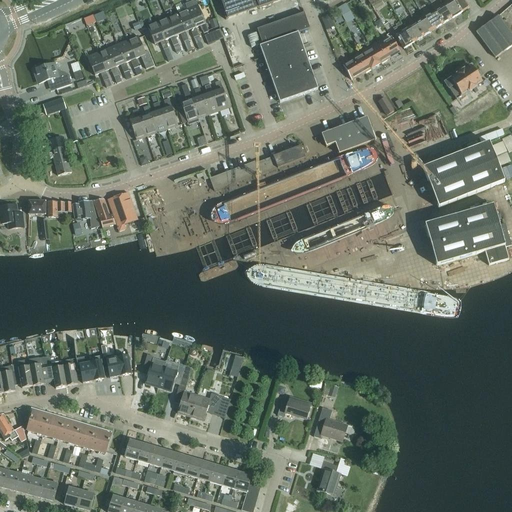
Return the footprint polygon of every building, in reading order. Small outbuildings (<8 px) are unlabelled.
[(195,28),(196,28),(201,26),(204,34),(209,32),(206,24),(205,24),(198,6),(195,0),(185,4),(187,10),(188,10),(195,28)] [(217,0),(225,20),(227,20),(282,0),(217,0)] [(409,0),(401,0),(404,11),(412,9),(409,0)] [(452,18),(452,19),(455,17),(462,13),(462,12),(469,8),(464,0),(451,0),(446,3),(443,5),(452,18)] [(350,13),(346,4),(339,8),(343,16),(350,13)] [(439,8),(440,10),(435,13),(442,25),(452,19),(443,5),(439,8)] [(304,14),(257,30),(262,46),(298,33),(310,29),(307,21),(303,9),(302,9),(304,14)] [(178,14),(185,32),(191,30),(194,38),(199,36),(196,28),(195,28),(188,10),(187,10),(178,14)] [(442,25),(435,13),(425,19),(433,31),(442,25)] [(185,32),(178,14),(168,18),(175,37),(176,36),(181,34),(184,42),(189,40),(185,32)] [(511,34),(499,16),(476,33),(495,58),(511,46),(511,34)] [(175,37),(168,18),(157,22),(165,41),(171,38),(177,55),(181,53),(177,45),(179,44),(176,36),(175,37)] [(345,20),(347,26),(353,23),(350,18),(345,20)] [(425,19),(416,25),(423,37),(433,31),(425,19)] [(165,41),(157,22),(147,27),(155,45),(160,43),(163,50),(168,48),(165,41)] [(388,37),(397,31),(392,22),(383,28),(388,37)] [(406,31),(413,43),(423,37),(416,25),(406,31)] [(413,43),(406,31),(395,38),(403,49),(413,43)] [(262,46),(259,47),(263,58),(265,63),(279,104),(280,104),(318,90),(298,33),(262,46)] [(135,59),(136,59),(141,57),(146,69),(154,66),(148,52),(145,54),(138,37),(128,41),(135,59)] [(381,45),(389,58),(399,52),(391,39),(381,45)] [(125,64),(126,63),(131,61),(137,76),(142,74),(136,59),(135,59),(128,41),(118,45),(125,64)] [(115,68),(116,68),(121,66),(127,80),(132,78),(126,63),(125,64),(118,45),(108,49),(115,68)] [(389,58),(381,45),(372,50),(380,64),(389,58)] [(108,49),(98,53),(105,72),(106,72),(111,70),(114,77),(119,75),(116,68),(115,68),(108,49)] [(380,65),(380,64),(372,50),(362,56),(370,70),(371,70),(380,65)] [(98,53),(88,58),(95,76),(101,74),(104,81),(109,79),(106,72),(105,72),(98,53)] [(353,62),(361,75),(370,70),(362,56),(353,62)] [(361,75),(353,62),(343,67),(351,81),(361,75)] [(69,76),(56,69),(54,64),(34,71),(39,84),(53,79),(57,90),(72,85),(69,76)] [(458,76),(446,83),(457,100),(460,98),(461,100),(463,99),(462,96),(469,92),(469,93),(474,90),(475,92),(478,90),(477,88),(476,87),(482,83),(472,66),(464,71),(464,70),(457,75),(458,76)] [(76,81),(83,79),(80,71),(73,74),(76,81)] [(190,82),(193,90),(199,88),(196,80),(190,82)] [(493,80),(483,85),(486,91),(496,86),(493,80)] [(217,92),(212,93),(219,112),(229,109),(220,82),(215,84),(217,92)] [(187,85),(182,87),(187,102),(181,104),(187,123),(198,120),(192,101),(187,85)] [(205,87),(208,95),(202,97),(208,116),(219,112),(212,93),(210,85),(205,87)] [(192,101),(198,120),(208,116),(202,97),(199,89),(194,91),(197,99),(192,101)] [(385,99),(378,103),(386,116),(393,112),(385,99)] [(65,109),(62,100),(43,106),(46,115),(65,109)] [(161,111),(168,130),(178,126),(171,108),(172,107),(169,100),(164,102),(166,109),(161,111)] [(403,107),(399,100),(394,103),(398,109),(403,107)] [(168,130),(161,111),(158,103),(153,105),(156,113),(151,115),(158,134),(168,130)] [(158,134),(151,115),(148,107),(143,109),(145,117),(141,118),(147,137),(158,134)] [(449,110),(453,116),(458,113),(454,107),(449,110)] [(147,137),(141,118),(138,111),(133,112),(136,120),(130,122),(137,141),(147,137)] [(321,135),(326,148),(334,145),(338,155),(375,141),(367,118),(321,135)] [(214,129),(216,138),(224,137),(223,128),(214,129)] [(54,158),(59,176),(70,173),(64,148),(62,139),(57,140),(56,139),(55,140),(55,141),(50,142),(52,151),(53,158),(54,158)] [(438,209),(504,183),(489,143),(423,170),(438,209)] [(300,147),(256,164),(255,162),(254,162),(254,163),(210,180),(210,179),(209,180),(214,191),(258,174),(259,176),(304,159),(305,160),(305,159),(300,147)] [(267,189),(251,195),(253,201),(269,195),(267,189)] [(123,226),(124,225),(137,221),(138,221),(128,193),(108,201),(109,201),(112,200),(113,200),(114,205),(112,206),(117,221),(121,220),(123,226)] [(241,195),(218,201),(221,212),(244,206),(241,195)] [(94,202),(101,221),(103,228),(115,226),(112,216),(110,217),(104,200),(94,202)] [(45,202),(28,202),(29,216),(45,215),(45,202)] [(92,202),(79,203),(78,203),(79,205),(72,205),(73,213),(73,216),(73,219),(73,221),(90,219),(91,230),(99,227),(98,223),(92,202)] [(64,213),(73,213),(72,205),(72,203),(48,203),(47,218),(64,219),(64,213)] [(186,225),(220,214),(217,205),(183,216),(186,225)] [(8,224),(8,230),(24,228),(23,217),(18,218),(16,206),(0,207),(0,221),(0,225),(8,224)] [(425,226),(437,267),(485,253),(489,266),(509,260),(493,206),(425,226)] [(272,265),(395,220),(391,209),(268,254),(272,265)] [(47,220),(40,221),(42,241),(49,241),(47,220)] [(61,333),(61,342),(71,341),(70,333),(61,333)] [(25,357),(41,355),(39,339),(23,341),(25,357)] [(116,355),(121,377),(131,375),(128,356),(121,357),(121,354),(116,355)] [(116,355),(105,357),(110,379),(120,377),(121,377),(116,355)] [(158,388),(164,366),(151,363),(153,357),(146,355),(141,373),(147,375),(144,384),(158,388)] [(45,358),(46,366),(49,380),(49,381),(54,380),(56,389),(66,387),(63,367),(62,362),(51,364),(51,359),(48,357),(45,358)] [(90,359),(89,357),(88,357),(78,359),(79,367),(82,379),(83,384),(94,382),(89,359),(90,359)] [(105,380),(103,374),(106,373),(103,357),(100,358),(100,357),(90,359),(89,359),(94,382),(105,380)] [(29,367),(33,387),(44,385),(43,381),(49,380),(46,366),(45,358),(38,359),(39,365),(29,367)] [(164,366),(158,388),(170,392),(173,383),(179,385),(179,384),(184,366),(178,364),(177,365),(166,362),(164,367),(164,366)] [(63,367),(66,387),(77,385),(74,364),(63,367)] [(0,375),(4,394),(15,392),(14,387),(16,386),(14,372),(13,366),(8,367),(10,373),(0,375)] [(190,417),(196,396),(184,392),(186,386),(191,368),(184,366),(179,384),(179,385),(174,403),(180,404),(177,413),(190,417)] [(14,372),(16,386),(22,385),(22,389),(33,387),(29,367),(18,369),(19,371),(14,372)] [(330,386),(327,396),(335,399),(338,388),(330,386)] [(277,389),(275,396),(282,398),(284,391),(277,389)] [(196,396),(190,417),(203,421),(206,413),(212,415),(218,396),(211,394),(209,400),(196,396)] [(306,420),(311,405),(289,398),(288,401),(282,400),(277,415),(284,418),(286,414),(306,420)] [(347,427),(329,421),(332,412),(322,409),(313,438),(320,440),(321,436),(342,442),(347,427)] [(43,437),(49,416),(32,412),(26,432),(43,437)] [(11,442),(18,438),(21,443),(26,441),(22,427),(13,432),(4,415),(0,416),(0,435),(4,441),(9,438),(11,442)] [(58,441),(64,421),(49,416),(43,437),(58,441)] [(74,446),(80,426),(64,421),(58,441),(74,446)] [(89,451),(95,430),(80,426),(74,446),(89,451)] [(95,430),(89,451),(104,455),(110,434),(95,430)] [(124,457),(137,461),(142,444),(129,441),(124,457)] [(137,461),(149,465),(154,448),(142,444),(137,461)] [(149,465),(161,468),(166,452),(154,448),(149,465)] [(11,460),(12,453),(8,449),(4,455),(11,460)] [(161,468),(173,472),(178,455),(166,452),(161,468)] [(12,453),(11,460),(16,464),(20,459),(12,453)] [(173,472),(185,476),(190,459),(178,455),(173,472)] [(39,466),(41,460),(33,458),(31,464),(39,466)] [(185,476),(197,479),(202,463),(190,459),(185,476)] [(41,460),(39,466),(46,468),(48,462),(41,460)] [(318,491),(333,496),(340,474),(337,473),(339,467),(323,462),(321,469),(324,470),(318,491)] [(210,483),(215,466),(202,463),(197,479),(210,483)] [(53,470),(66,474),(68,475),(70,469),(55,464),(53,470)] [(215,466),(210,483),(222,486),(227,470),(215,466)] [(227,470),(222,486),(234,490),(239,473),(227,470)] [(0,471),(0,489),(4,491),(9,474),(0,471)] [(132,479),(134,473),(126,471),(124,477),(132,479)] [(85,480),(87,474),(79,472),(77,478),(85,480)] [(134,473),(132,479),(139,482),(141,475),(134,473)] [(246,494),(248,489),(249,483),(251,477),(250,477),(239,473),(234,490),(246,494)] [(9,474),(4,491),(16,494),(21,477),(9,474)] [(87,474),(85,480),(92,482),(94,476),(87,474)] [(21,477),(16,494),(28,497),(32,480),(21,477)] [(156,486),(157,480),(150,478),(148,484),(156,486)] [(32,480),(28,497),(40,500),(45,483),(32,480)] [(165,483),(157,480),(156,486),(163,489),(165,483)] [(45,483),(40,500),(53,503),(58,487),(45,483)] [(249,483),(248,489),(259,492),(261,487),(249,483)] [(174,485),(172,491),(180,494),(182,487),(174,485)] [(182,487),(180,494),(187,496),(189,490),(182,487)] [(246,495),(258,498),(259,492),(248,489),(246,494),(246,495)] [(69,490),(65,506),(76,509),(81,493),(69,490)] [(204,501),(206,495),(199,492),(197,498),(204,501)] [(81,493),(76,509),(86,511),(88,511),(92,496),(81,493)] [(206,495),(204,501),(212,503),(213,497),(206,495)] [(244,500),(256,504),(258,498),(246,495),(244,500)] [(228,508),(230,502),(231,498),(225,496),(224,500),(223,500),(221,506),(228,508)] [(122,511),(126,501),(113,497),(108,511),(122,511)] [(243,505),(255,509),(256,504),(244,500),(243,505)] [(135,511),(138,505),(126,501),(122,511),(135,511)] [(194,507),(202,510),(203,504),(196,501),(194,507)] [(236,510),(236,509),(238,504),(230,502),(228,508),(236,510)]
